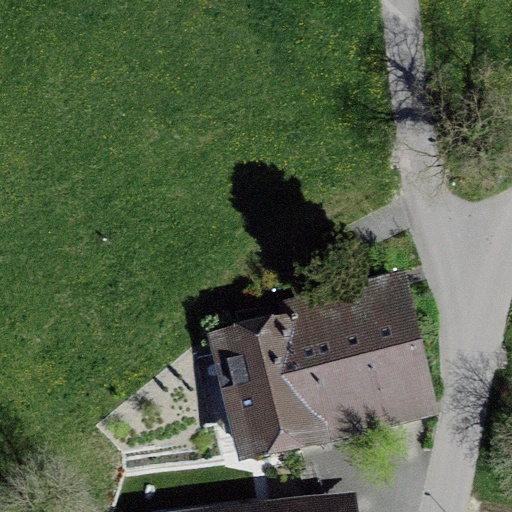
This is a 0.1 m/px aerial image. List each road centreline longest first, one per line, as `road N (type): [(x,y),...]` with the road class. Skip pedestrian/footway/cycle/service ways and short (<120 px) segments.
road 1 (residential): [(403,0),(423,193),(481,284)]
road 2 (residential): [(481,284),(448,511)]
